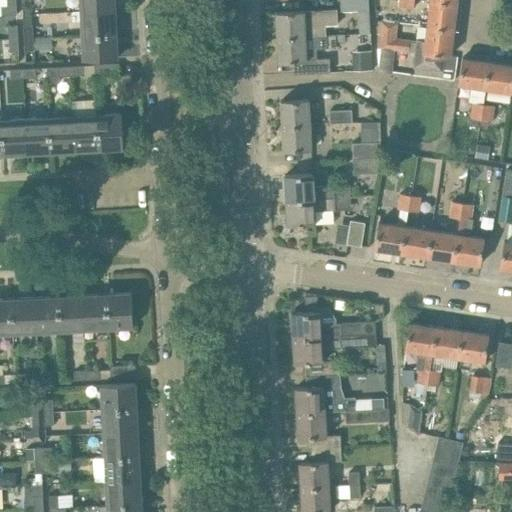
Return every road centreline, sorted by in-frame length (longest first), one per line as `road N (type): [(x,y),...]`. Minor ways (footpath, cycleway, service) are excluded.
road 1 (tertiary): [(251,263),(237,0)]
road 2 (residential): [(511,305),(251,263)]
road 3 (residential): [(183,511),(170,250)]
road 4 (residential): [(170,250),(156,0)]
road 5 (tertiary): [(262,511),(251,263)]
road 6 (residential): [(170,250),(0,227)]
